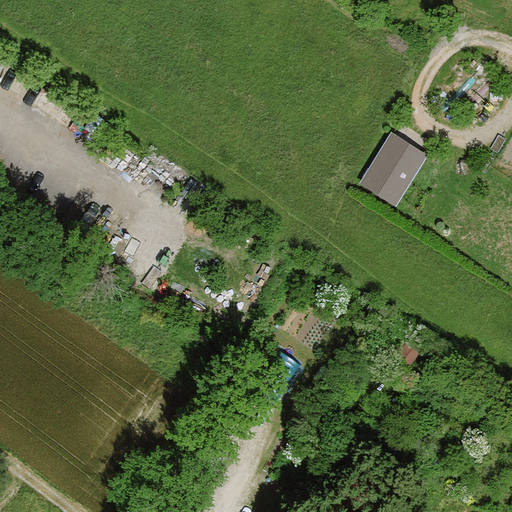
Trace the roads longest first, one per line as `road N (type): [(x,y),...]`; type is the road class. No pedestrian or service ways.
road 1 (track): [(511,42),(473,36),(446,51),(421,96),(435,132)]
road 2 (track): [(0,103),(110,185)]
road 3 (track): [(328,0),(435,66)]
